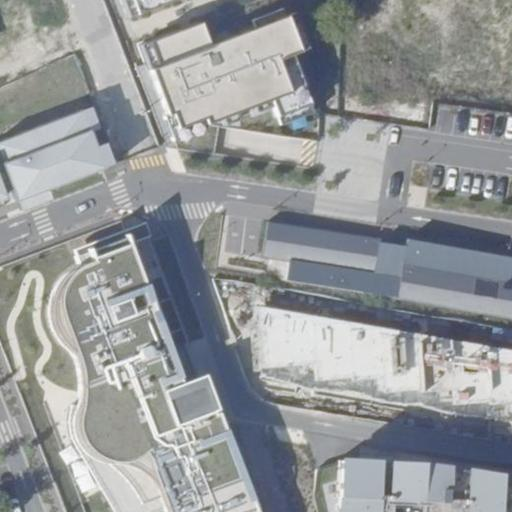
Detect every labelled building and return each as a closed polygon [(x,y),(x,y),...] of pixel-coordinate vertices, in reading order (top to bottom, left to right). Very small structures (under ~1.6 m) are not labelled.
[(117,0),(126,22),(183,0),(117,0)] [(511,0),(455,0),(453,93),(511,94),(511,0)] [(199,20),(139,43),(175,136),(270,99),(278,121),(312,108),(291,55),(305,50),(290,12),(208,44),(199,20)] [(90,106),(0,139),(0,172),(11,201),(111,164),(90,106)] [(511,261),(265,219),(256,272),(511,320),(511,261)] [(188,384),(127,229),(74,250),(80,267),(65,277),(52,310),(61,339),(80,352),(84,397),(73,421),(73,437),(119,511),(253,511),(207,376),(188,384)] [(511,347),(257,306),(261,379),(511,418),(511,347)] [(511,511),(511,477),(455,466),(342,460),(338,511),(511,511)]
